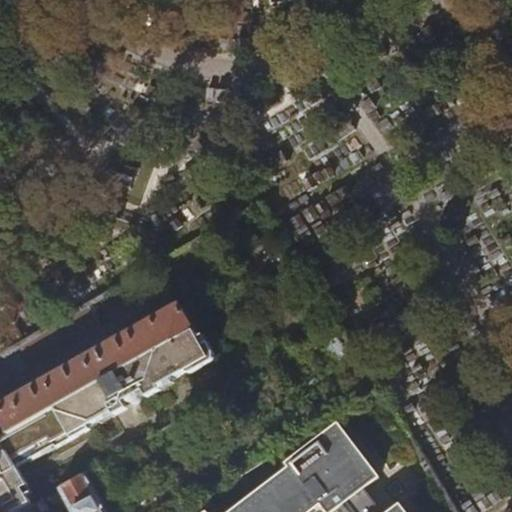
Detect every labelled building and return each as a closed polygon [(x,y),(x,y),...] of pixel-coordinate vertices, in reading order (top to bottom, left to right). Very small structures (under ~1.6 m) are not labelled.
[(108,187),(133,197),(143,169),(118,159),(108,187)] [(0,439),(1,438),(0,436),(0,418),(7,430),(102,373),(144,351),(147,356),(190,331),(301,268),(261,206),(157,265),(178,304),(5,405),(3,402),(0,403),(0,381),(9,377),(9,376),(96,325),(85,307),(0,357),(0,439)] [(27,488),(17,469),(30,462),(28,458),(37,453),(38,456),(51,449),(53,452),(70,442),(69,440),(118,413),(116,409),(123,405),(126,409),(128,410),(132,409),(133,408),(135,404),(136,402),(134,400),(140,396),(142,399),(207,362),(190,331),(147,356),(1,438),(0,439),(0,511),(18,511),(29,506),(21,492),(27,488)] [(272,370),(262,354),(257,358),(266,374),(272,370)] [(320,511),(323,510),(324,511),(335,511),(356,496),(360,500),(368,494),(384,482),(343,427),(289,467),(293,471),(238,511),(204,511),(196,501),(177,511),(320,511)] [(60,489),(72,511),(106,511),(86,474),(60,489)] [(407,511),(404,508),(399,511),(381,511),(368,494),(360,500),(356,496),(335,511),(407,511)] [(44,511),(49,510),(42,499),(29,506),(18,511),(44,511)]
